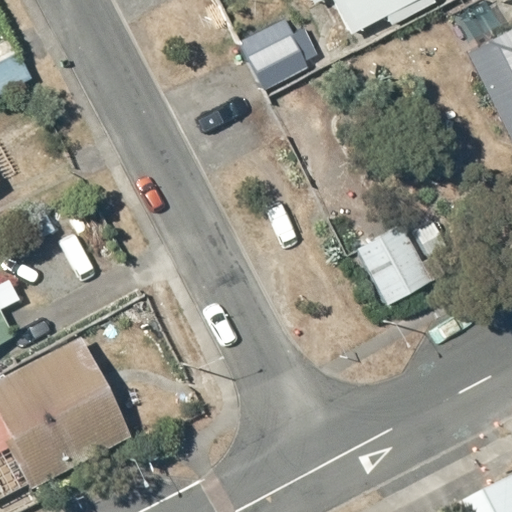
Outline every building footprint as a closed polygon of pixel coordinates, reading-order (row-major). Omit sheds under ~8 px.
[(326,0),(345,36),(416,0),(305,0),(308,6),(318,0),(326,0)] [(235,46),(259,92),(307,67),(283,21),(235,46)] [(511,26),(460,52),(509,151),(511,149),(511,26)] [(63,193),(3,224),(17,251),(77,220),(63,193)] [(351,251),(380,305),(427,280),(398,227),(351,251)] [(0,344),(10,339),(0,319),(0,344)] [(0,375),(0,435),(27,489),(128,438),(76,336),(0,375)] [(511,511),(511,475),(462,497),(468,511),(511,511)]
